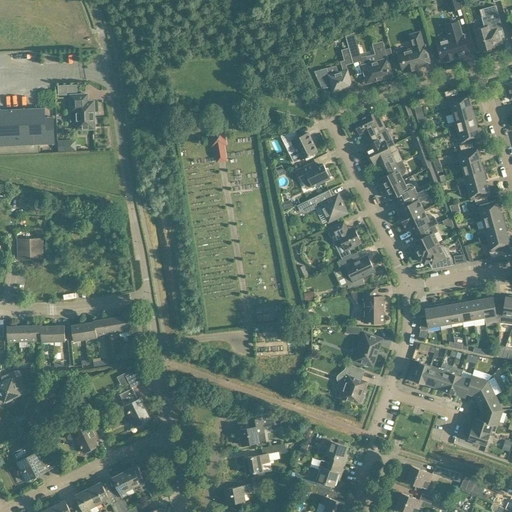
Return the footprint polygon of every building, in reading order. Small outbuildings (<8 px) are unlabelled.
[(446,0),(449,11),(462,8),(459,0),(446,0)] [(491,50),(491,49),(491,48),(494,47),(493,45),(502,43),(498,31),(503,30),(496,5),(479,9),(484,26),(474,29),(480,51),(483,50),(484,51),(485,52),(491,50)] [(449,38),(436,42),(441,60),(443,60),(444,61),(446,60),(446,61),(454,59),(454,58),(456,57),(468,54),(467,50),(463,34),(462,35),(458,21),(445,25),(449,38)] [(353,63),(350,50),(358,48),(354,32),(345,36),(349,47),(349,50),(353,63)] [(423,46),(419,32),(411,35),(414,47),(408,49),(408,50),(398,53),(403,70),(405,70),(406,72),(418,68),(417,66),(430,63),(425,45),(423,46)] [(366,56),(360,58),(365,75),(366,82),(373,81),(390,76),(387,68),(389,67),(387,58),(382,42),(373,44),(376,53),(366,56)] [(349,47),(341,50),(344,60),(346,65),(353,63),(349,50),(349,47)] [(327,68),(314,71),(317,78),(322,88),(331,86),(332,87),(330,87),(331,91),(333,90),(333,92),(336,91),(336,92),(342,91),(342,89),(352,86),(347,69),(343,71),(329,75),(327,68)] [(76,85),(58,86),(59,95),(66,94),(66,92),(76,92),(76,85)] [(447,110),(443,111),(443,112),(473,103),(471,104),(470,101),(472,100),(470,93),(468,94),(467,92),(459,94),(457,88),(444,91),(446,99),(449,98),(451,105),(446,106),(447,110)] [(77,94),(70,95),(71,112),(79,111),(80,120),(76,120),(77,129),(86,129),(86,127),(95,127),(94,116),(93,116),(92,101),(88,101),(88,94),(77,94)] [(406,118),(413,115),(407,101),(401,103),(406,118)] [(473,103),(443,112),(445,116),(453,113),(455,121),(476,115),(474,107),(472,108),(471,104),(473,104),(473,103)] [(45,108),(0,109),(0,145),(54,143),(53,121),(53,116),(45,117),(45,108)] [(365,131),(368,137),(385,128),(377,112),(371,115),(370,114),(363,118),(362,116),(353,120),(360,133),(365,131)] [(457,128),(449,131),(450,135),(454,134),(453,134),(477,127),(476,124),(478,123),(476,115),(455,121),(457,128)] [(477,127),(453,134),(454,134),(455,138),(460,137),(462,144),(459,145),(461,151),(461,152),(474,148),(472,142),(480,139),(480,138),(482,137),(480,130),(478,131),(477,128),(477,127)] [(227,161),(224,145),(227,144),(224,128),(208,131),(211,147),(214,147),(216,163),(227,161)] [(369,156),(388,147),(386,141),(390,140),(390,137),(386,128),(385,128),(368,137),(371,142),(370,143),(371,146),(367,148),(367,149),(367,152),(369,156)] [(294,130),(280,135),(290,154),(294,162),(301,159),(305,157),(312,154),(317,151),(308,132),(298,138),(294,130)] [(422,142),(416,144),(418,151),(425,149),(422,142)] [(394,144),(388,147),(369,156),(371,161),(373,162),(374,163),(378,161),(380,164),(381,163),(384,169),(402,160),(394,144)] [(460,160),(451,162),(452,167),(482,158),(480,159),(479,156),(481,155),(479,148),(477,149),(476,147),(474,148),(461,152),(461,151),(458,152),(460,160)] [(424,169),(426,168),(431,166),(425,149),(418,151),(418,152),(424,169)] [(436,159),(432,160),(437,171),(440,170),(442,169),(438,158),(436,159)] [(482,158),(452,167),(454,171),(462,168),(464,176),(485,170),(483,162),(481,163),(480,159),(482,159),(482,158)] [(405,169),(405,168),(405,167),(404,166),(402,160),(384,169),(385,169),(388,174),(381,177),(382,180),(382,182),(383,186),(385,186),(386,188),(403,179),(401,175),(403,174),(403,173),(404,172),(405,171),(405,170),(405,169)] [(315,161),(297,170),(303,182),(306,190),(313,186),(330,178),(329,176),(331,176),(328,169),(326,170),(323,164),(321,165),(318,167),(315,161)] [(432,185),(438,183),(431,166),(426,168),(432,185)] [(466,183),(458,186),(459,190),(488,182),(488,181),(486,182),(485,179),(487,178),(485,170),(464,176),(466,183)] [(406,184),(403,179),(386,188),(387,189),(386,191),(388,195),(390,195),(391,198),(398,195),(401,201),(426,189),(426,188),(417,192),(414,186),(413,185),(412,184),(411,184),(410,184),(409,183),(408,183),(408,184),(406,184)] [(488,182),(459,190),(460,194),(469,192),(471,199),(489,194),(489,193),(491,192),(489,185),(487,186),(486,183),(488,182)] [(419,202),(430,197),(426,189),(401,201),(404,199),(407,204),(398,209),(399,212),(398,213),(402,220),(423,210),(419,202)] [(297,205),(294,207),(296,211),(299,210),(300,211),(302,211),(306,212),(315,207),(316,207),(317,205),(319,204),(322,211),(325,209),(330,220),(337,216),(337,217),(347,212),(340,198),(338,194),(333,197),(332,196),(329,190),(297,205)] [(489,201),(487,195),(489,194),(471,199),(471,200),(474,199),(476,205),(479,205),(481,212),(475,213),(476,217),(502,210),(499,211),(498,208),(501,207),(499,200),(497,200),(497,199),(489,201)] [(21,196),(18,204),(39,211),(42,203),(21,196)] [(284,208),(293,206),(292,199),(283,201),(284,208)] [(426,215),(423,210),(402,220),(405,228),(407,228),(408,231),(417,226),(420,231),(418,232),(418,233),(434,225),(438,223),(435,218),(435,217),(434,216),(433,216),(433,215),(432,215),(431,214),(430,214),(429,214),(428,215),(427,215),(426,215)] [(476,217),(473,218),(474,223),(476,222),(483,220),(485,227),(505,222),(503,214),(501,214),(500,211),(476,217)] [(343,220),(328,228),(336,245),(342,243),(345,250),(354,246),(353,245),(361,241),(355,230),(353,226),(348,229),(343,220)] [(487,235),(478,237),(479,242),(507,234),(509,233),(506,234),(506,230),(508,230),(505,222),(485,227),(487,235)] [(418,253),(438,243),(433,233),(437,231),(434,225),(418,233),(420,238),(414,241),(416,245),(414,246),(418,253)] [(507,234),(479,242),(483,241),(484,245),(489,243),(491,251),(489,251),(491,258),(504,255),(502,248),(510,246),(509,244),(511,244),(510,237),(508,238),(507,234),(509,234),(509,233),(507,234)] [(41,240),(19,241),(20,256),(42,256),(41,240)] [(440,248),(438,243),(418,253),(421,260),(423,259),(425,262),(431,259),(432,262),(433,268),(453,265),(452,259),(447,250),(446,248),(445,247),(444,247),(443,247),(442,247),(440,248)] [(470,262),(473,261),(468,245),(464,246),(470,262)] [(358,259),(355,253),(357,252),(337,261),(349,287),(363,283),(362,277),(375,271),(367,255),(358,259)] [(457,263),(467,261),(465,253),(455,255),(457,263)] [(301,277),(308,274),(304,265),(297,268),(301,277)] [(383,322),(383,306),(383,296),(376,296),(376,286),(351,292),(352,294),(352,295),(353,297),(353,298),(354,299),(355,300),(356,302),(358,303),(359,303),(360,304),(362,305),(363,305),(364,306),(364,311),(363,312),(362,312),(361,312),(361,313),(360,314),(360,315),(360,316),(360,317),(360,318),(361,319),(362,320),(363,320),(364,320),(364,322),(383,322)] [(306,301),(316,299),(314,290),(304,292),(306,301)] [(504,307),(499,307),(499,318),(499,322),(511,324),(511,294),(509,294),(509,296),(505,296),(505,297),(504,307)] [(489,295),(481,296),(485,317),(496,315),(497,318),(499,318),(499,307),(495,308),(493,298),(493,296),(489,297),(489,295)] [(473,300),(470,300),(470,302),(474,319),(485,317),(481,296),(473,298),(473,300)] [(467,299),(459,300),(462,321),(474,319),(470,302),(470,300),(467,301),(467,299)] [(451,304),(448,304),(448,306),(451,323),(462,321),(459,300),(451,302),(451,304)] [(444,303),(436,304),(440,325),(451,323),(448,306),(448,304),(445,305),(444,303)] [(428,330),(428,327),(440,325),(436,304),(428,306),(429,308),(425,308),(426,314),(420,315),(420,329),(426,330),(428,330)] [(119,332),(131,330),(128,315),(116,317),(119,332)] [(486,325),(499,322),(499,318),(497,318),(496,315),(485,317),(486,324),(486,325)] [(108,334),(119,332),(116,317),(105,319),(108,334)] [(486,324),(485,317),(474,319),(475,325),(475,326),(486,324)] [(108,334),(105,319),(93,320),(94,321),(96,336),(97,336),(108,334)] [(96,336),(94,321),(83,323),(85,338),(97,337),(97,336),(96,336)] [(74,340),(85,338),(83,323),(71,325),(73,335),(74,340)] [(7,341),(19,341),(19,325),(7,326),(7,341)] [(19,341),(31,341),(30,325),(19,325),(19,341)] [(31,341),(41,340),(42,340),(42,326),(42,325),(30,325),(31,341)] [(42,340),(41,340),(41,341),(42,341),(43,347),(43,348),(54,348),(54,341),(53,325),(42,326),(42,340)] [(54,341),(65,340),(65,325),(53,325),(54,341)] [(372,365),(381,339),(365,333),(355,359),(365,363),(364,364),(368,366),(370,365),(372,365)] [(431,346),(421,343),(418,349),(428,353),(429,351),(431,346)] [(498,348),(497,356),(502,357),(506,346),(498,345),(498,348)] [(511,347),(506,346),(502,357),(507,358),(511,358),(511,347)] [(479,356),(472,355),(470,361),(476,363),(479,356)] [(424,383),(430,365),(419,361),(417,368),(415,367),(413,373),(415,374),(413,380),(424,383)] [(338,377),(338,378),(338,379),(338,380),(344,387),(341,396),(359,403),(360,401),(361,402),(364,394),(362,393),(365,384),(366,381),(360,379),(364,369),(355,365),(348,363),(346,369),(340,374),(339,374),(339,375),(338,375),(338,376),(338,377)] [(440,368),(434,386),(444,390),(445,390),(452,366),(442,363),(440,368)] [(440,368),(430,365),(424,383),(424,384),(425,383),(434,386),(440,368)] [(444,390),(455,394),(455,393),(461,375),(462,371),(463,370),(452,366),(445,390),(444,390)] [(137,368),(126,374),(130,382),(131,386),(143,380),(137,368)] [(472,375),(488,380),(492,375),(474,369),(472,375)] [(4,382),(0,384),(0,391),(4,401),(14,396),(14,397),(20,395),(19,394),(20,393),(19,393),(16,386),(12,378),(17,376),(14,371),(14,370),(14,371),(10,372),(1,377),(4,382)] [(122,386),(130,382),(126,374),(125,371),(117,375),(122,386)] [(455,393),(465,397),(471,379),(461,375),(455,393)] [(467,393),(475,395),(488,380),(472,375),(471,379),(465,397),(466,397),(467,393)] [(488,380),(495,394),(501,391),(494,377),(488,380)] [(475,395),(478,403),(495,394),(488,380),(475,395)] [(72,382),(69,383),(75,395),(78,394),(72,382)] [(138,399),(132,388),(115,396),(127,422),(132,420),(135,427),(150,419),(140,398),(138,399)] [(478,403),(482,410),(503,409),(495,394),(478,403)] [(52,404),(44,408),(49,419),(57,416),(52,404)] [(480,418),(498,424),(503,409),(482,410),(482,411),(480,418)] [(250,427),(239,429),(242,445),(252,443),(257,442),(258,443),(258,445),(266,444),(264,432),(263,425),(277,422),(275,416),(268,414),(267,413),(265,414),(265,417),(258,418),(249,420),(250,427)] [(22,420),(25,428),(33,425),(30,417),(22,420)] [(472,427),(472,428),(490,434),(490,433),(494,423),(480,418),(476,417),(472,427)] [(101,436),(96,427),(93,421),(78,429),(73,431),(70,433),(70,434),(69,435),(69,436),(70,437),(70,438),(71,438),(72,438),(73,438),(76,437),(80,445),(81,448),(82,447),(84,452),(98,445),(95,439),(101,436)] [(472,428),(468,438),(474,440),(474,443),(479,445),(480,442),(487,445),(490,434),(472,428)] [(27,480),(43,472),(48,470),(46,464),(53,461),(42,438),(25,447),(29,455),(17,461),(27,480)] [(505,439),(502,448),(509,451),(511,442),(505,439)] [(323,451),(321,459),(341,466),(343,460),(345,461),(348,455),(345,454),(347,446),(337,443),(331,440),(326,452),(323,451)] [(247,473),(257,471),(263,470),(262,463),(269,461),(268,453),(272,452),(286,450),(285,443),(270,446),(262,447),(263,454),(244,457),(247,473)] [(321,468),(317,480),(331,485),(334,486),(336,478),(339,479),(342,472),(341,472),(341,473),(338,472),(341,466),(321,459),(318,467),(321,468)] [(141,472),(137,465),(125,471),(133,487),(139,484),(141,487),(147,484),(145,481),(154,477),(150,468),(141,472)] [(460,482),(464,474),(435,465),(433,472),(438,473),(460,482)] [(427,489),(433,474),(412,466),(406,480),(427,489)] [(125,471),(112,477),(116,485),(121,496),(122,496),(127,494),(126,490),(133,487),(125,471)] [(315,485),(317,480),(293,471),(291,476),(306,482),(315,485)] [(273,481),(272,474),(266,475),(252,477),(253,485),(268,482),(268,481),(273,481)] [(460,487),(481,496),(486,485),(465,476),(460,487)] [(317,480),(315,485),(329,490),(331,485),(317,480)] [(89,485),(89,487),(89,488),(96,504),(103,501),(105,505),(111,502),(111,504),(115,511),(122,511),(117,501),(112,491),(107,493),(102,483),(101,482),(97,484),(97,483),(95,482),(89,485)] [(306,482),(303,489),(316,493),(324,495),(321,503),(326,505),(323,511),(341,511),(343,508),(344,505),(345,502),(337,499),(327,496),(329,490),(315,485),(306,482)] [(152,499),(154,498),(159,495),(153,483),(147,486),(152,499)] [(228,504),(238,502),(246,501),(244,492),(250,491),(249,484),(235,487),(225,488),(228,504)] [(499,484),(496,491),(509,497),(511,490),(511,489),(499,484)] [(96,504),(89,488),(87,489),(87,488),(85,487),(80,489),(80,491),(80,493),(76,495),(80,503),(79,503),(84,511),(90,511),(92,511),(89,507),(96,504)] [(419,499),(401,492),(396,507),(407,511),(417,511),(420,506),(423,507),(425,503),(446,511),(447,511),(450,504),(422,493),(419,499)] [(123,498),(117,501),(122,511),(125,511),(129,510),(129,509),(123,498)] [(65,500),(61,502),(60,501),(58,500),(53,503),(52,505),(53,506),(55,511),(77,511),(76,509),(71,511),(69,508),(65,500)] [(257,511),(258,511),(275,509),(274,502),(257,505),(257,511)] [(316,511),(319,511),(323,511),(326,505),(321,503),(319,502),(316,511)] [(495,503),(492,509),(497,511),(502,511),(504,508),(495,503)]
